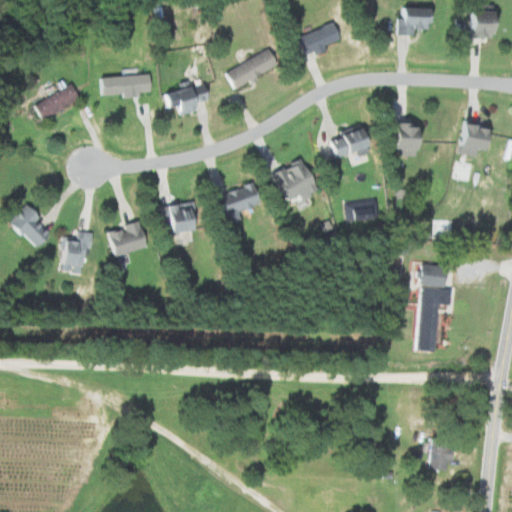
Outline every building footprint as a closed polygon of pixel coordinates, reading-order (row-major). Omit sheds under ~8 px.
[(408,36),(408,29),(425,29),(426,9),(393,7),(392,35),(408,36)] [(488,39),(489,12),(459,11),(458,37),(488,39)] [(319,45),(335,39),(329,23),(290,38),(298,58),(321,49),(319,45)] [(270,66),(261,50),(219,74),(228,90),(270,66)] [(148,92),(147,75),(93,77),(94,96),(117,95),(117,98),(133,98),(133,92),(148,92)] [(204,100),(201,84),(153,93),(156,108),(169,106),(171,116),(191,112),(190,103),(204,100)] [(35,120),(74,102),(66,86),(27,104),(35,120)] [(393,156),(412,156),(412,123),(383,123),(383,150),(394,150),(393,156)] [(478,151),(482,129),(454,124),(449,153),(468,156),(470,149),(478,151)] [(329,158),(351,151),(353,156),(363,153),(354,128),(322,139),(329,158)] [(265,173),(278,203),(293,197),(294,200),(311,193),(296,159),(265,173)] [(236,221),(234,211),(251,207),(246,187),(210,195),(217,225),(236,221)] [(162,236),(189,228),(182,204),(170,207),(169,203),(154,207),(162,236)] [(29,248),(44,232),(32,222),(35,219),(19,204),(2,223),(29,248)] [(141,248),(133,216),(118,220),(120,229),(101,233),(108,257),(141,248)] [(54,265),(78,266),(79,254),(86,255),(87,233),(72,232),(71,238),(55,237),(54,265)] [(440,266),(411,266),(412,287),(441,287),(440,266)] [(409,351),(431,353),(435,305),(443,306),(445,290),(415,287),(409,351)] [(423,469),(440,471),(441,461),(444,461),(447,442),(427,440),(423,469)]
